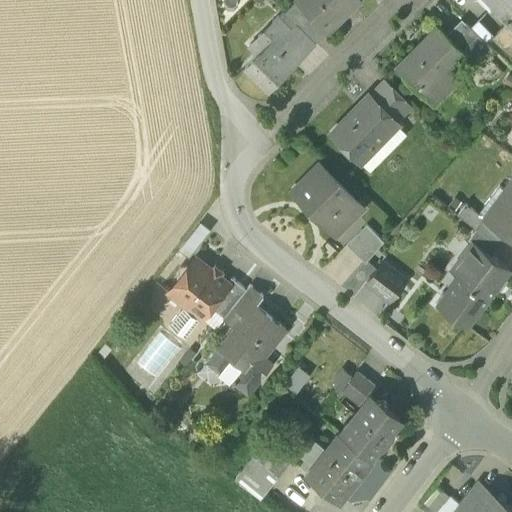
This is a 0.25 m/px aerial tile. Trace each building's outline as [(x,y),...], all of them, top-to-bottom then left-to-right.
[(358,0),(295,0),(296,1),(327,32),(359,0),(358,0)] [(511,0),(486,0),(503,17),(504,16),(508,20),(509,20),(511,22),(511,0)] [(327,32),(296,1),(284,12),(296,24),(315,43),(327,32)] [(268,48),(261,55),(259,53),(256,55),(244,67),(268,90),(306,52),(287,33),(291,29),(278,16),(257,36),(268,48)] [(511,22),(509,20),(508,20),(491,37),(511,57),(511,22)] [(492,50),(466,23),(450,39),(463,52),(462,54),(475,67),(492,50)] [(315,43),(296,24),(291,29),(287,33),(306,52),(315,43)] [(436,25),(403,59),(394,68),(414,87),(433,106),(459,81),(447,69),(462,54),(463,52),(450,39),(436,25)] [(247,46),(256,55),(259,53),(261,55),(268,48),(257,36),(247,46)] [(410,105),(385,81),(370,96),(392,119),(392,120),(393,122),(410,105)] [(368,95),(330,133),(359,162),(385,135),(381,131),(392,120),(392,119),(370,96),(368,95)] [(361,207),(317,164),(292,190),(307,204),(308,203),(337,232),(361,207)] [(511,177),(483,216),(482,218),(505,235),(511,239),(511,177)] [(483,216),(465,203),(457,214),(475,228),(482,218),(483,216)] [(505,235),(482,218),(475,228),(498,245),(505,235)] [(185,246),(195,253),(211,233),(202,225),(185,246)] [(383,242),(366,225),(346,244),(364,263),(367,260),(383,242)] [(498,245),(475,228),(468,238),(472,241),(473,240),(491,254),(498,245)] [(467,280),(454,298),(446,291),(437,303),(467,326),(494,288),(492,286),(507,266),(491,254),(473,240),(472,241),(451,269),(467,280)] [(226,281),(195,256),(187,266),(186,265),(180,265),(176,270),(177,276),(178,278),(167,292),(200,317),(209,306),(228,282),(226,281)] [(391,268),(382,261),(376,269),(366,282),(389,300),(405,279),(391,268)] [(246,289),(230,276),(226,281),(228,282),(209,306),(223,317),(246,289)] [(223,317),(223,318),(234,327),(253,303),(255,304),(262,295),(249,284),(246,289),(223,317)] [(255,304),(253,303),(234,327),(219,347),(243,365),(258,378),(271,362),(263,356),(285,327),(255,304)] [(243,365),(219,347),(208,361),(231,379),(243,365)] [(243,365),(231,379),(247,392),(258,378),(243,365)] [(297,390),(308,371),(297,365),(286,384),(297,390)] [(377,386),(356,370),(341,388),(361,404),(370,393),(371,394),(377,386)] [(383,398),(377,399),(371,394),(370,393),(361,404),(355,412),(388,438),(392,433),(393,425),(400,417),(388,408),(388,402),(383,398)] [(388,438),(355,412),(340,431),(370,454),(376,446),(384,443),(388,438)] [(326,448),(306,473),(339,500),(373,457),(370,454),(340,431),(326,448)] [(267,438),(235,479),(261,497),(292,458),(267,438)] [(297,467),(306,473),(326,448),(318,441),(297,467)] [(449,495),(435,483),(422,500),(436,511),(449,495)] [(489,490),(480,483),(456,511),(511,511),(511,507),(489,490)] [(449,495),(436,511),(437,511),(449,511),(459,501),(450,494),(449,495)]
